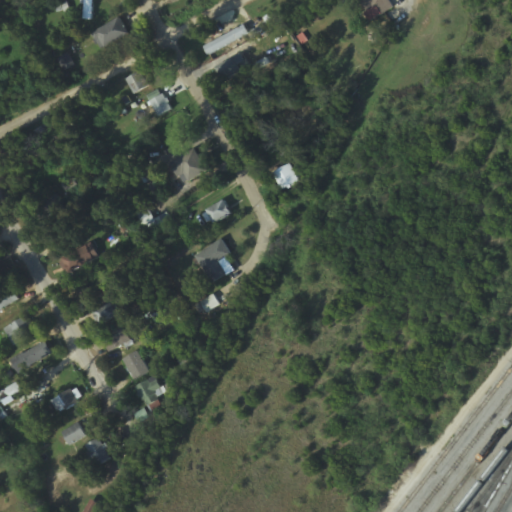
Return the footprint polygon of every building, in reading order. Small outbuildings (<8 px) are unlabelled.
[(85,0),(85,21),(93,21),(93,0),(85,0)] [(406,0),(385,0),(363,0),(363,13),(406,13),(406,0)] [(130,38),(122,20),(94,34),(102,51),(130,38)] [(224,85),(247,73),(239,58),(216,69),(224,85)] [(136,96),(150,88),(143,73),(128,81),(136,96)] [(151,104),(159,119),(173,111),(164,96),(151,104)] [(171,165),(179,180),(204,167),(197,152),(171,165)] [(159,177),(153,165),(138,173),(145,185),(159,177)] [(65,211),(57,195),(33,206),(41,222),(65,211)] [(216,228),(232,214),(222,202),(206,216),(216,228)] [(220,264),(233,256),(223,241),(196,259),(214,286),(228,276),(220,264)] [(0,313),(19,302),(10,288),(0,294),(0,313)] [(96,314),(104,326),(121,316),(114,303),(96,314)] [(15,348),(37,335),(27,319),(5,332),(15,348)] [(132,343),(125,329),(102,339),(110,354),(132,343)] [(55,356),(47,343),(12,363),(20,376),(55,356)] [(125,362),(137,384),(151,375),(139,354),(125,362)] [(137,391),(148,409),(167,397),(156,379),(137,391)] [(0,395),(0,407),(24,394),(19,385),(0,395)] [(53,401),(58,415),(81,406),(75,393),(53,401)] [(71,449),(88,439),(80,426),(63,435),(71,449)] [(85,449),(92,470),(112,464),(104,442),(85,449)]
